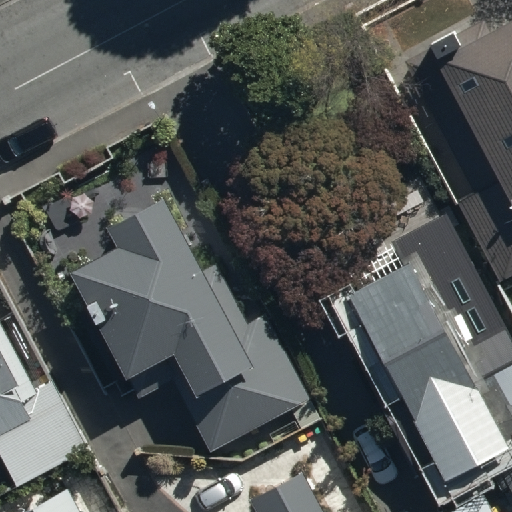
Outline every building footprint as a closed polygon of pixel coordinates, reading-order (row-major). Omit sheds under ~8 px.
[(403,79),(500,268),(511,262),(511,0),(510,0),(463,24),(457,11),(398,41),(414,73),(403,79)] [(206,257),(165,176),(111,204),(122,226),(71,253),(140,387),(174,370),(210,439),(308,389),(264,303),(246,313),(214,252),(206,257)] [(511,326),(488,280),(483,283),(466,251),(426,272),(410,242),(352,272),(385,335),(359,348),(427,479),(450,466),(446,459),(491,436),(502,459),(492,464),(500,477),(508,473),(511,479),(511,326)] [(85,439),(12,303),(0,309),(0,444),(17,476),(85,439)] [(337,511),(304,450),(254,474),(264,494),(228,511),(337,511)] [(106,511),(104,507),(93,511),(91,511),(72,472),(4,507),(6,511),(106,511)] [(496,511),(483,487),(435,511),(496,511)]
